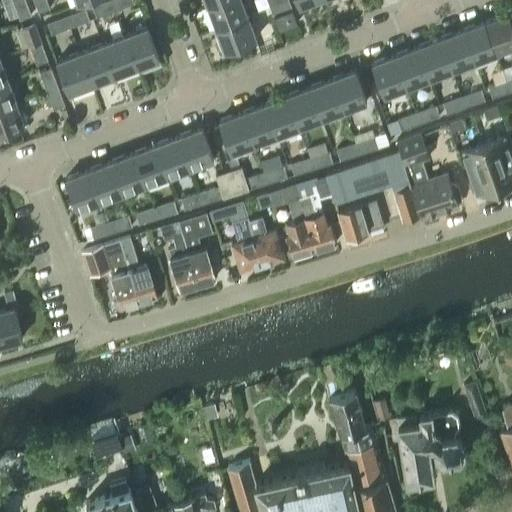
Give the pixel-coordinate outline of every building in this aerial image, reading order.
[(20,20),(31,15),(25,0),(14,0),(13,1),(20,20)] [(34,0),(39,13),(50,8),(47,0),(34,0)] [(97,17),(115,11),(111,0),(108,0),(92,6),(97,17)] [(111,0),(115,11),(134,3),(133,0),(111,0)] [(220,0),(208,5),(217,27),(248,15),(241,0),(220,0)] [(267,0),(273,16),(293,9),(289,0),(267,0)] [(66,16),(70,27),(89,20),(85,8),(66,16)] [(278,30),(298,23),(293,9),(273,16),(278,30)] [(484,21),(496,51),(511,45),(511,23),(508,12),(484,21)] [(256,38),(248,15),(217,27),(225,50),(256,38)] [(52,34),(70,27),(66,16),(48,23),(52,34)] [(462,29),(474,60),(496,51),(484,21),(462,29)] [(30,46),(41,42),(42,41),(35,22),(22,27),(29,46),(30,46)] [(124,35),(136,67),(159,58),(147,26),(124,35)] [(440,38),(451,68),(474,60),(462,29),(440,38)] [(102,43),(114,75),(136,67),(124,35),(102,43)] [(417,46),(429,77),(451,68),(440,38),(417,46)] [(37,64),(48,60),(41,42),(30,46),(37,64)] [(80,52),(92,84),(114,75),(102,43),(80,52)] [(395,55),(407,85),(429,77),(417,46),(395,55)] [(57,61),(69,92),(92,84),(80,52),(57,61)] [(383,94),(407,85),(395,55),(372,63),(383,94)] [(0,82),(8,79),(0,57),(0,82)] [(40,72),(47,91),(58,86),(51,68),(40,72)] [(332,78),(343,109),(366,100),(355,70),(332,78)] [(309,87),(320,117),(343,109),(332,78),(309,87)] [(0,82),(0,107),(16,102),(8,79),(0,82)] [(498,82),(488,86),(492,98),(510,92),(505,79),(498,82)] [(54,110),(65,105),(58,86),(47,91),(54,110)] [(287,95),(298,126),(320,117),(309,87),(287,95)] [(481,89),(461,96),(465,108),(485,101),(481,89)] [(264,104),(276,134),(298,126),(287,95),(264,104)] [(447,114),(465,108),(461,96),(443,103),(447,114)] [(0,134),(25,125),(16,102),(0,107),(0,134)] [(486,118),(500,113),(496,103),(482,108),(486,118)] [(242,112),(253,143),(276,134),(264,104),(242,112)] [(417,112),(421,123),(440,116),(436,105),(417,112)] [(230,151),(253,143),(242,112),(218,121),(230,151)] [(398,118),(402,130),(421,123),(417,112),(398,118)] [(464,126),(461,116),(447,120),(450,130),(464,126)] [(179,136),(190,167),(213,158),(202,127),(179,136)] [(400,149),(411,184),(421,214),(422,217),(458,206),(456,200),(460,199),(455,183),(451,185),(447,173),(428,178),(426,171),(422,159),(430,156),(421,130),(396,138),(399,149),(400,149)] [(483,142),(499,188),(499,187),(511,182),(511,157),(504,134),(483,142)] [(156,144),(168,175),(190,167),(179,136),(156,144)] [(356,143),(359,154),(379,148),(375,137),(356,143)] [(498,188),(499,188),(483,142),(461,149),(477,195),(498,187),(498,188)] [(337,149),(340,160),(359,154),(356,143),(337,149)] [(134,152),(146,184),(168,175),(156,144),(134,152)] [(327,174),(333,192),(336,201),(392,183),(394,189),(411,184),(400,149),(399,149),(327,174)] [(310,157),(314,168),(333,162),(329,151),(310,157)] [(112,161),(123,192),(146,184),(134,152),(112,161)] [(291,163),(295,174),(314,168),(310,157),(291,163)] [(89,169),(101,200),(123,192),(112,161),(89,169)] [(262,172),(266,183),(287,177),(283,165),(262,172)] [(229,170),(236,193),(266,183),(262,172),(245,177),(242,166),(229,170)] [(78,209),(101,200),(89,169),(66,178),(78,209)] [(216,174),(219,186),(223,197),(236,193),(229,170),(216,174)] [(295,183),(315,249),(337,242),(331,223),(327,224),(324,212),(315,214),(309,194),(318,191),(320,196),(333,192),(327,174),(326,174),(295,183)] [(292,256),(315,249),(295,183),(269,191),(273,204),(288,200),(295,221),(287,223),(291,235),(287,237),(292,256)] [(403,220),(421,214),(411,184),(394,189),(403,220)] [(198,192),(202,204),(223,197),(219,186),(198,192)] [(257,195),(258,201),(260,205),(271,202),(272,204),(273,204),(269,191),(257,195)] [(181,198),(185,209),(202,204),(198,192),(181,198)] [(241,198),(226,202),(229,213),(244,208),(241,198)] [(369,230),(384,225),(376,199),(338,210),(346,238),(370,231),(369,230)] [(155,206),(158,218),(177,211),(174,200),(155,206)] [(136,212),(139,224),(158,218),(155,206),(136,212)] [(179,220),(198,284),(216,279),(206,245),(201,247),(197,235),(212,231),(206,211),(179,220)] [(109,221),(113,232),(132,226),(128,214),(109,221)] [(248,218),(263,265),(285,258),(277,229),(267,232),(262,214),(248,218)] [(241,272),(263,265),(248,218),(247,217),(235,220),(241,240),(232,242),(241,272)] [(180,290),(198,284),(179,220),(161,225),(164,236),(168,238),(173,236),(176,246),(169,248),(171,256),(170,256),(180,290)] [(90,227),(94,238),(113,232),(109,221),(90,227)] [(131,235),(120,238),(140,301),(157,296),(148,263),(140,265),(131,235)] [(120,238),(82,249),(90,272),(110,266),(122,306),(140,301),(120,238)] [(0,343),(22,337),(14,307),(18,306),(13,289),(5,291),(10,308),(0,310),(0,343)] [(511,362),(511,342),(502,346),(502,348),(506,357),(508,364),(511,362)] [(464,384),(476,418),(487,414),(476,380),(464,384)] [(341,440),(343,445),(374,437),(370,424),(364,426),(352,386),(327,394),(340,441),(341,440)] [(384,397),(374,400),(379,419),(389,417),(392,435),(399,434),(406,477),(433,472),(432,461),(438,460),(443,454),(458,452),(463,445),(461,435),(455,431),(454,426),(458,421),(457,410),(450,405),(422,410),(422,407),(425,407),(423,394),(412,395),(414,411),(396,415),(389,416),(384,397)] [(507,425),(500,428),(511,458),(511,405),(502,409),(507,425)] [(61,465),(95,454),(120,445),(114,428),(112,422),(53,441),(61,465)] [(347,459),(360,511),(398,511),(374,437),(343,445),(347,459)] [(360,511),(347,459),(254,479),(248,457),(226,463),(241,511),(360,511)] [(137,511),(135,503),(134,504),(128,485),(125,476),(109,481),(112,490),(85,499),(88,511),(137,511)] [(173,511),(170,499),(156,503),(150,483),(135,488),(142,509),(142,511),(173,511)] [(170,499),(173,511),(210,511),(209,507),(214,501),(212,494),(205,493),(204,488),(170,499)]
